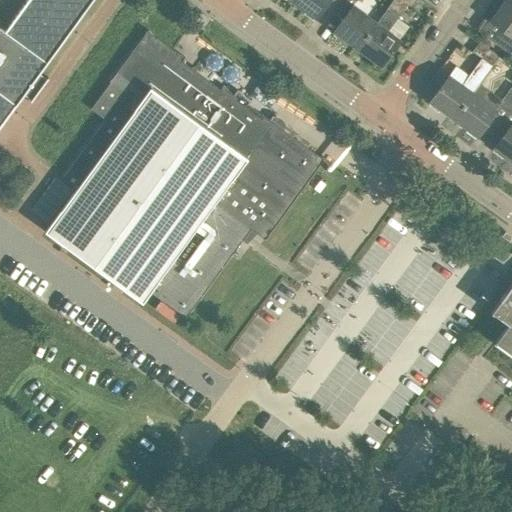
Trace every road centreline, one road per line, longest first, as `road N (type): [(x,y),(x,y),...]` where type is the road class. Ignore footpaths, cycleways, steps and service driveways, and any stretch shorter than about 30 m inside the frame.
road 1 (unclassified): [(149,511),(422,149)]
road 2 (secondary): [(380,118),(215,1)]
road 3 (residential): [(380,118),(468,0)]
